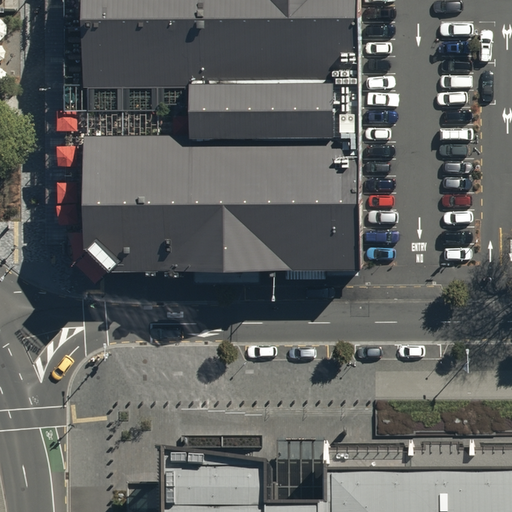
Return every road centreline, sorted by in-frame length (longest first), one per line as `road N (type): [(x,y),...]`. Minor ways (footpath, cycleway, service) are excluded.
road 1 (tertiary): [(151,324),(511,321)]
road 2 (secondary): [(151,324),(80,342),(66,357),(26,472)]
road 3 (tertiary): [(0,322),(151,324)]
road 4 (secondary): [(0,353),(26,472)]
